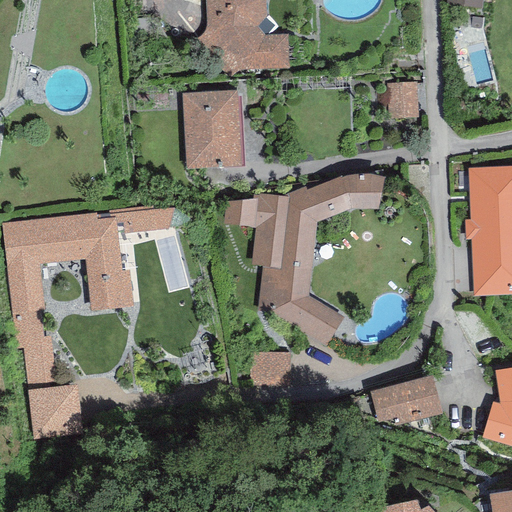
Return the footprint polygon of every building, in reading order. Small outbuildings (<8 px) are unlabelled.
[(205,0),(208,29),(199,50),(227,77),(246,70),(288,69),(288,35),(265,35),(256,27),(265,16),(265,0),(205,0)] [(446,0),(446,4),(481,8),(481,0),(446,0)] [(419,118),(416,82),(386,84),(388,119),(419,118)] [(237,91),(183,93),(186,169),(242,167),(237,91)] [(511,166),(467,168),(470,220),(465,220),(466,239),(471,239),(473,296),(511,294),(511,166)] [(309,296),(316,222),(351,209),(377,210),(383,177),(364,173),(342,176),(307,191),(305,187),(287,196),(253,195),(253,200),(227,202),(224,225),(256,229),(251,265),(263,267),(259,311),(271,313),(326,347),(343,317),(309,296)] [(115,215),(115,217),(117,234),(175,228),(174,208),(115,215)] [(42,219),(2,224),(12,314),(41,310),(44,310),(39,264),(85,259),(88,284),(122,281),(117,234),(115,217),(42,225),(42,219)] [(41,310),(12,314),(15,351),(23,350),(27,389),(55,386),(50,336),(44,337),(41,310)] [(291,389),(291,354),(252,353),(251,389),(291,389)] [(511,368),(495,371),(498,404),(492,403),(482,437),(511,446),(511,368)] [(431,377),(370,392),(378,424),(393,420),(395,427),(441,415),(431,377)] [(55,386),(27,389),(33,439),(82,434),(77,384),(55,386)] [(511,511),(511,491),(488,495),(491,511),(511,511)] [(416,501),(372,510),(372,511),(434,511),(428,506),(421,509),(416,501)]
